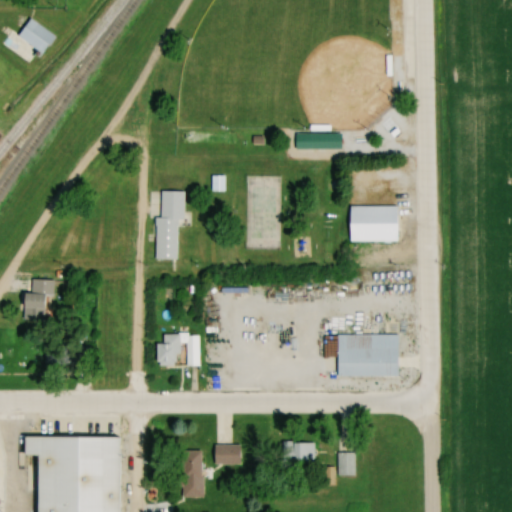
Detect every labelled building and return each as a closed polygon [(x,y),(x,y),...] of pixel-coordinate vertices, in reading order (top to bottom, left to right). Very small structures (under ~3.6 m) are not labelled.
[(34,18),(23,33),(17,29),(6,42),(30,60),(40,48),(43,51),(56,34),(34,18)] [(297,133),(297,147),(343,147),(343,133),(297,133)] [(158,216),(157,259),(179,259),(180,218),(186,218),(186,191),(164,191),(163,216),(158,216)] [(121,195),(121,232),(102,232),(102,198),(110,198),(110,196),(121,195)] [(352,206),(352,241),(400,241),(400,206),(352,206)] [(121,252),(121,265),(97,265),(97,252),(121,252)] [(56,279),(54,295),(49,295),(47,319),(25,318),(27,291),(34,292),(34,278),(56,279)] [(103,280),(102,295),(118,295),(118,280),(103,280)] [(104,302),(104,328),(120,329),(119,302),(104,302)] [(178,361),(159,361),(160,342),(165,342),(165,332),(190,331),(190,334),(200,334),(201,364),(188,365),(187,342),(182,342),(182,352),(178,352),(178,361)] [(340,334),(340,375),(400,375),(400,333),(340,334)] [(106,336),(105,361),(125,361),(125,337),(106,336)] [(46,338),(47,364),(89,364),(89,343),(75,343),(75,338),(46,338)] [(124,435),(123,511),(41,511),(41,453),(31,454),(31,436),(124,435)] [(296,441),(296,465),(315,465),(315,441),(296,441)] [(216,442),(216,463),(243,462),(243,443),(216,442)] [(204,449),(204,496),(184,496),(184,450),(204,449)] [(339,451),(339,473),(356,473),(356,452),(339,451)]
